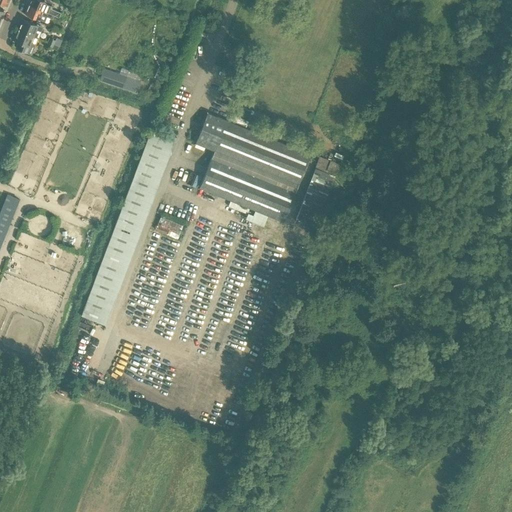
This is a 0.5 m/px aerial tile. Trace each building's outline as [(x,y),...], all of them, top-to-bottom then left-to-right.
[(29,0),(28,4),(54,15),(54,16),(58,18),(61,12),(51,8),(53,3),(49,2),(49,0),(29,0)] [(28,4),(24,13),(45,22),(47,17),(52,19),(54,16),(54,15),(28,4)] [(409,30),(408,17),(389,18),(390,31),(409,30)] [(43,27),(38,25),(22,19),(18,30),(38,39),(43,27)] [(15,48),(32,55),(38,39),(18,30),(13,40),(17,42),(15,48)] [(49,38),(47,42),(55,45),(59,47),(61,43),(55,40),(49,38)] [(127,76),(103,68),(99,81),(137,93),(141,81),(127,76)] [(228,206),(247,213),(249,207),(283,221),(310,154),(207,113),(196,143),(214,150),(199,188),(231,200),(228,206)] [(176,136),(152,127),(80,314),(106,324),(120,284),(176,136)] [(423,161),(423,150),(406,151),(406,162),(423,161)] [(339,164),(319,156),(295,221),(320,230),(334,191),(329,189),(339,164)] [(7,194),(4,202),(0,210),(0,247),(19,199),(7,194)] [(156,228),(177,238),(184,224),(162,215),(156,228)] [(348,334),(349,321),(330,321),(330,334),(348,334)]
